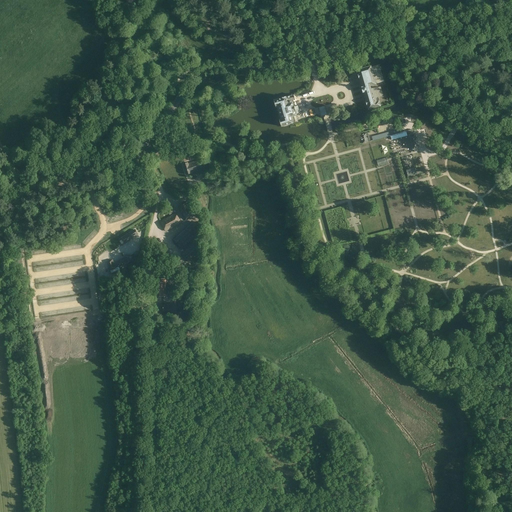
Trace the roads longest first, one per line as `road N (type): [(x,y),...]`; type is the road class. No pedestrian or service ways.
road 1 (tertiary): [(0,192),(126,156),(208,68),(282,66),(407,34)]
road 2 (track): [(143,160),(160,188),(143,264),(146,511)]
road 3 (tertiary): [(511,147),(426,97),(407,34)]
road 4 (track): [(144,306),(0,326)]
road 5 (track): [(511,319),(447,342),(405,337),(394,315)]
